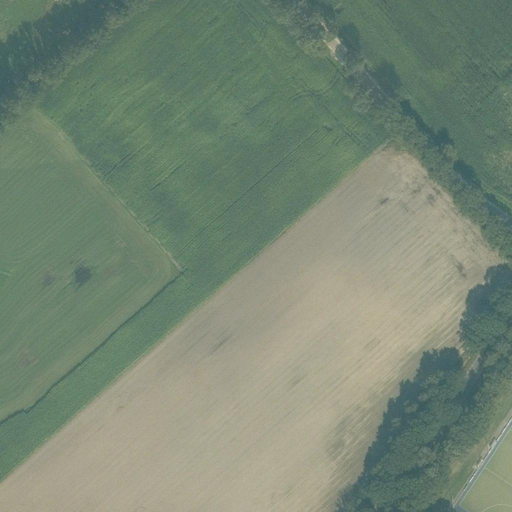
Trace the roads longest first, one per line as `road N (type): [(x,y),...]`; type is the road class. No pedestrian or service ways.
road 1 (unclassified): [(511,223),(444,163),(300,0)]
road 2 (secondary): [(381,511),(511,315)]
